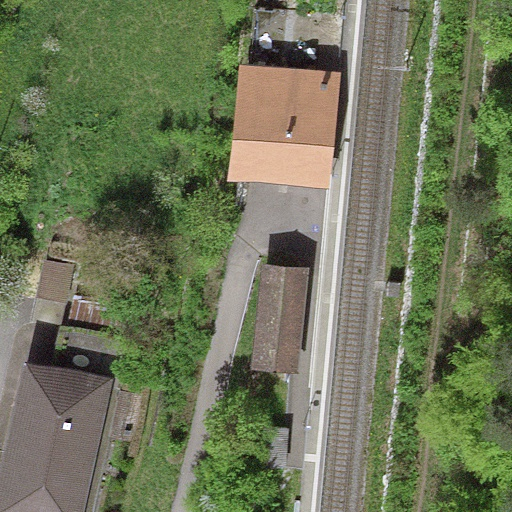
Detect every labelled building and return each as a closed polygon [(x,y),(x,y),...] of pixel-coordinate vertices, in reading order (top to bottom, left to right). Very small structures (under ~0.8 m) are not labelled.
[(234,140),(230,181),(330,189),(334,146),(340,72),(240,64),(234,140)] [(76,264),(46,258),(37,296),(67,303),(76,264)] [(309,268),(262,263),(252,369),(299,373),(309,268)] [(62,325),(67,303),(37,296),(32,318),(62,325)] [(23,360),(0,471),(0,511),(85,511),(112,378),(23,360)] [(141,393),(120,389),(111,437),(132,441),(141,393)] [(270,426),(267,469),(287,470),(289,427),(270,426)]
